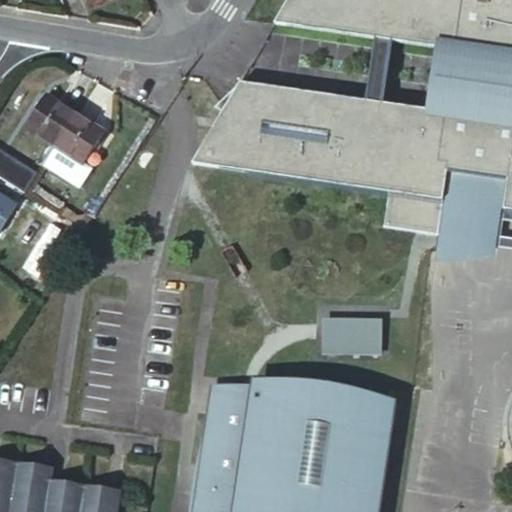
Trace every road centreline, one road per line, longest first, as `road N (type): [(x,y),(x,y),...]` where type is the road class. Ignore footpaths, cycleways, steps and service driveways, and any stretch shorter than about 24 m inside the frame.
road 1 (residential): [(188,42),(157,51),(12,28)]
road 2 (unknown): [(224,9),(268,50),(355,69)]
